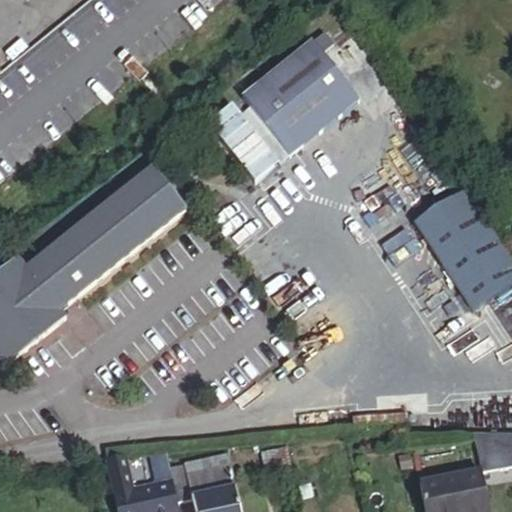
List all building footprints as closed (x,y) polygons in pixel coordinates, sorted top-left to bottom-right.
[(51,25),(81,3),(78,0),(54,0),(40,10),(51,25)] [(245,100),(253,110),(294,160),(363,103),(325,56),(337,46),(327,33),(245,100)] [(285,167),(294,160),(253,110),(244,117),(285,167)] [(186,215),(153,173),(27,272),(19,262),(0,276),(0,358),(7,367),(65,321),(60,314),(186,215)] [(411,230),(470,319),(511,291),(511,269),(462,195),(411,230)] [(511,295),(491,309),(511,339),(511,295)] [(480,429),(511,429),(511,398),(480,398),(480,429)] [(511,443),(474,445),(482,479),(511,472),(511,443)] [(289,461),(264,467),(270,489),(294,483),(289,461)] [(400,476),(411,473),(408,462),(397,464),(400,476)] [(308,466),(296,469),(298,485),(311,482),(308,466)] [(118,506),(137,501),(130,472),(111,477),(118,506)] [(197,511),(238,511),(229,472),(173,483),(175,492),(179,511),(190,511),(197,510),(197,511)] [(424,511),(489,511),(482,479),(421,493),(424,511)] [(179,511),(175,492),(137,501),(118,506),(118,511),(179,511)]
